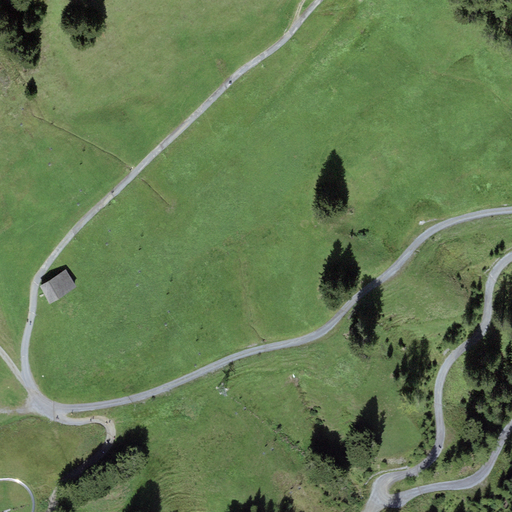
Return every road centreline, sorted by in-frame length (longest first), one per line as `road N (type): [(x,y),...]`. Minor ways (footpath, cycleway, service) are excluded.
road 1 (track): [(57,409),(131,400),(317,335),(436,231),(511,214)]
road 2 (track): [(317,0),(50,261),(28,333),(30,385)]
road 3 (track): [(511,262),(493,283),(486,327),(443,375),(440,445),(416,472),(382,484),(384,500)]
road 4 (track): [(57,409),(67,424),(101,420),(111,427),(110,443),(61,487),(49,511)]
road 5 (track): [(384,500),(393,505),(481,477),(511,430)]
